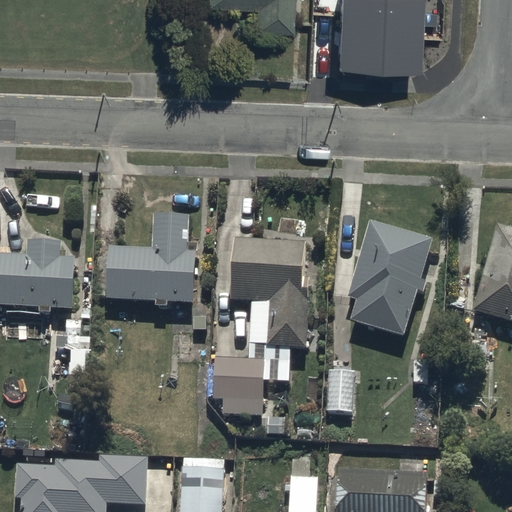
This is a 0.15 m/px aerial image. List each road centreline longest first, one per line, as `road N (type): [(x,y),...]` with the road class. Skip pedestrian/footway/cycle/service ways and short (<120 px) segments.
road 1 (residential): [(494,137),(0,125)]
road 2 (residential): [(494,137),(502,0)]
